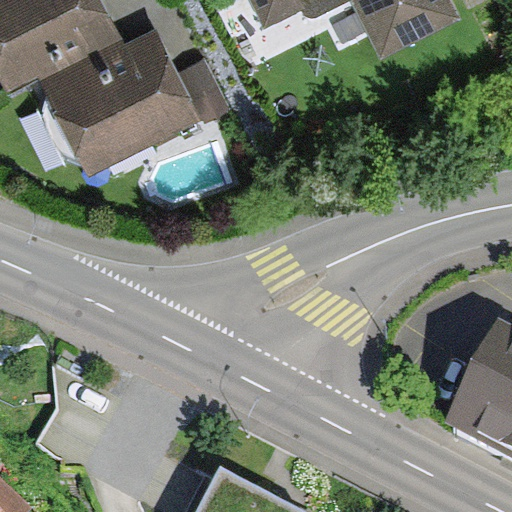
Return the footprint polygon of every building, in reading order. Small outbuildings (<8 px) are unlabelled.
[(51,74),(104,47),(81,0),(0,0),(0,57),(9,76),(44,59),(51,74)] [(351,0),(376,52),(449,17),(440,0),(253,0),(261,15),(292,0),(301,19),(341,0),(351,0)] [(146,40),(110,58),(104,47),(51,74),(58,89),(38,99),(44,112),(65,155),(72,169),(92,160),(183,114),(146,40)] [(511,345),(507,343),(459,439),(511,466),(511,345)] [(0,511),(29,511),(0,487),(0,511)] [(255,511),(220,493),(209,511),(255,511)]
